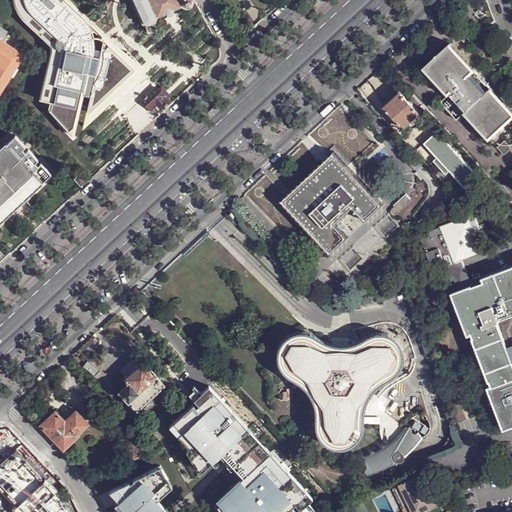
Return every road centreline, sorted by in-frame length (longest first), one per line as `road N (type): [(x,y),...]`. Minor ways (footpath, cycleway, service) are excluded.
road 1 (unknown): [(343,88),(414,182),(318,269),(237,187)]
road 2 (residential): [(237,56),(0,278)]
road 3 (residential): [(0,408),(203,218)]
road 4 (secondary): [(0,343),(171,183)]
road 5 (residential): [(284,143),(440,0)]
road 6 (unknown): [(511,251),(460,273),(449,286),(475,360)]
road 7 (residential): [(92,511),(59,466),(0,409)]
road 8 (secondary): [(269,92),(368,0)]
road 9 (unknown): [(511,154),(469,135),(419,83)]
